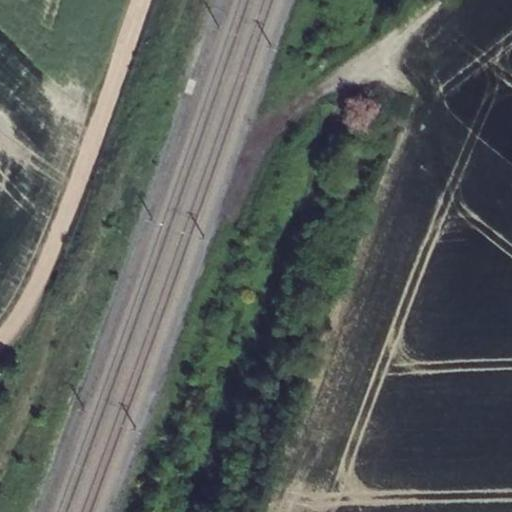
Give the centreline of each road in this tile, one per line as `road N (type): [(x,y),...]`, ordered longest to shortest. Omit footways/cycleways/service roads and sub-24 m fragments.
road 1 (track): [(439,0),(350,79),(198,511)]
road 2 (track): [(140,0),(52,250),(0,342)]
